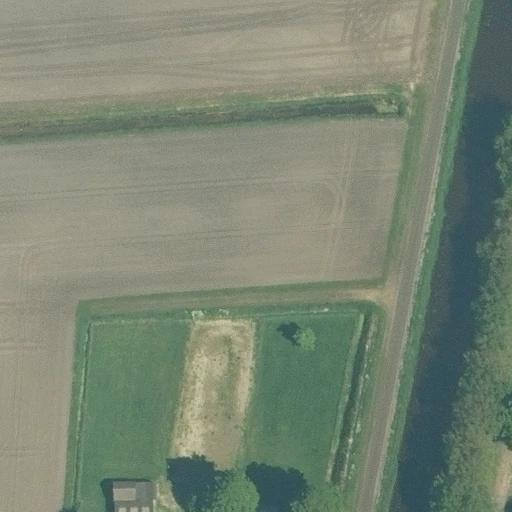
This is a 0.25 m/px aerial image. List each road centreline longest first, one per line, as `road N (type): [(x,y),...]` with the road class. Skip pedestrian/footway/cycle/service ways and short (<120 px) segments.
road 1 (unclassified): [(365,511),(458,0)]
road 2 (unclassified): [(484,511),(511,359)]
